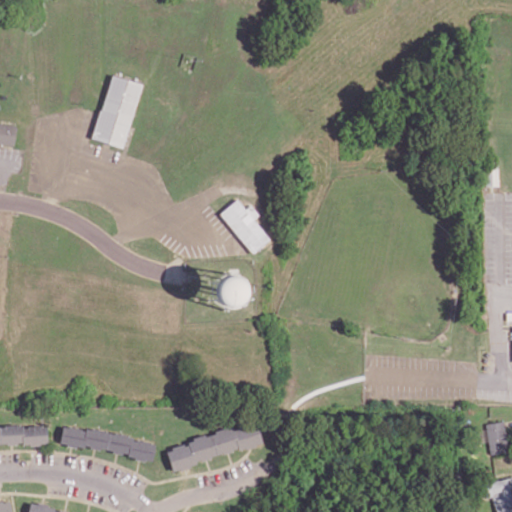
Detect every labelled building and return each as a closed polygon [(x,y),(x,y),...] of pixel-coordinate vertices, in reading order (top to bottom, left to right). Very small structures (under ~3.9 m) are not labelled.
[(125,148),(95,137),(116,74),(147,85),(125,148)] [(0,143),(13,145),(15,125),(0,123),(0,143)] [(501,186),(485,188),(482,163),(498,161),(501,186)] [(241,200),(273,239),(256,253),(224,214),(241,200)] [(241,304),(240,278),(211,279),(212,305),(241,304)] [(507,452),(503,420),(484,423),(489,454),(507,452)] [(165,445),(170,467),(262,446),(256,423),(165,445)] [(45,425),(0,426),(0,445),(46,444),(45,425)] [(154,439),(61,426),(58,445),(152,458),(154,439)] [(71,511),(29,500),(26,511),(71,511)] [(0,511),(10,511),(9,503),(0,504),(0,511)]
